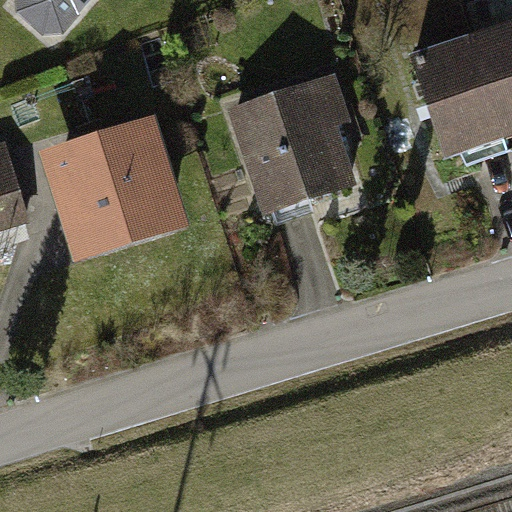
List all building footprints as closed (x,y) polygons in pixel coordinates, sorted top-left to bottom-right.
[(7,0),(5,2),(56,47),(98,0),(7,0)] [(502,134),(511,129),(511,18),(466,35),(502,134)] [(443,155),(502,134),(466,35),(407,56),(443,155)] [(333,76),(225,110),(259,216),(353,186),(334,126),(347,121),(333,76)] [(148,114),(38,149),(74,262),(184,228),(148,114)] [(2,156),(0,156),(0,257),(32,247),(2,156)]
